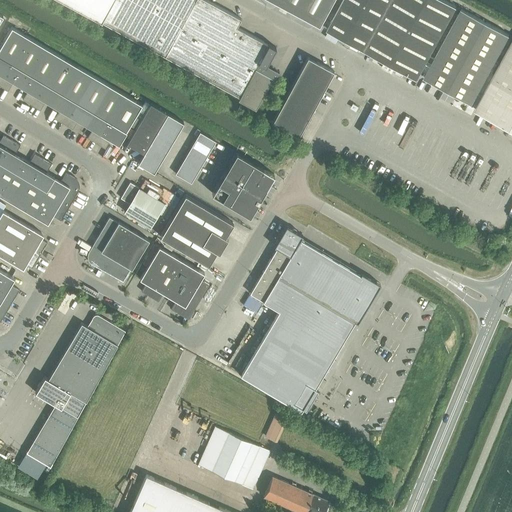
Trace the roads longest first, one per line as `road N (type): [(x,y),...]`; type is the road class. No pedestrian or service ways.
road 1 (unclassified): [(53,269),(186,338),(200,335),(289,188)]
road 2 (unclassified): [(0,108),(94,164),(102,177),(53,269)]
road 3 (secondary): [(411,511),(492,314)]
road 4 (unknown): [(186,338),(155,455),(223,494)]
road 5 (unclassified): [(511,148),(360,64)]
road 6 (unclassified): [(289,188),(360,64)]
road 7 (unclassified): [(408,257),(289,188)]
road 8 (unclassified): [(360,64),(241,0)]
